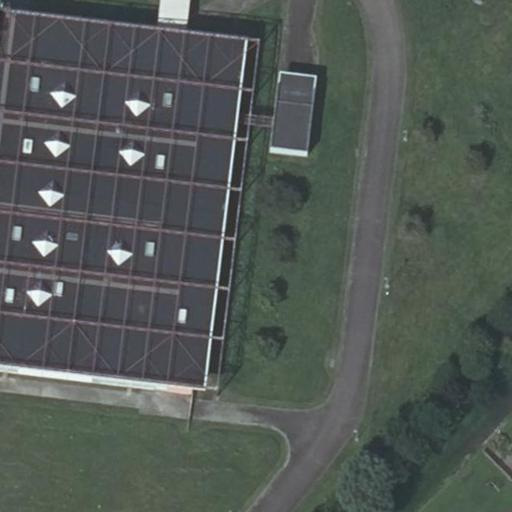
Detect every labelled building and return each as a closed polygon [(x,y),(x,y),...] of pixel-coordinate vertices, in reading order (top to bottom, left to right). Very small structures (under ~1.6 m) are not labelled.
[(0,0),(0,371),(19,374),(54,379),(176,392),(200,192),(218,33),(187,30),(156,27),(126,24),(107,22),(17,0),(0,0)] [(191,0),(160,0),(156,27),(187,30),(191,0)] [(251,38),(218,33),(200,192),(176,392),(188,393),(251,38)] [(295,109),(296,95),(298,82),(260,80),(257,105),(284,107),(295,109)] [(295,109),(284,107),(257,105),(253,139),(251,156),(289,159),(295,109)]
